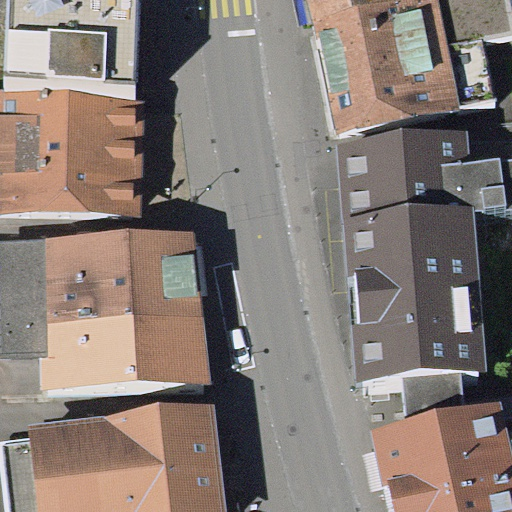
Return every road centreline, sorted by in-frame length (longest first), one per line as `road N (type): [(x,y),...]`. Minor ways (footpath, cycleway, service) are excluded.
road 1 (unclassified): [(297,406),(0,418)]
road 2 (residential): [(261,234),(0,234)]
road 3 (primary): [(261,234),(229,0)]
road 4 (primary): [(297,406),(261,234)]
